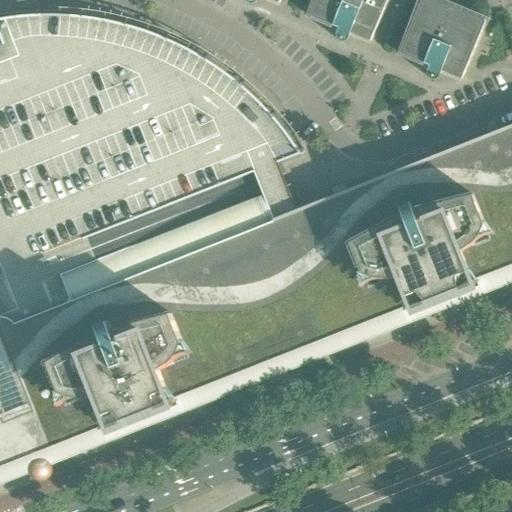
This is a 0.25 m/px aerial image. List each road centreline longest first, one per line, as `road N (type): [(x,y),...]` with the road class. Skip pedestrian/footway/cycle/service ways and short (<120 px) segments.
road 1 (primary): [(511,358),(112,511)]
road 2 (residential): [(511,99),(367,154),(275,60),(176,0)]
road 3 (primary): [(511,426),(295,511)]
road 4 (primary): [(382,511),(511,460)]
